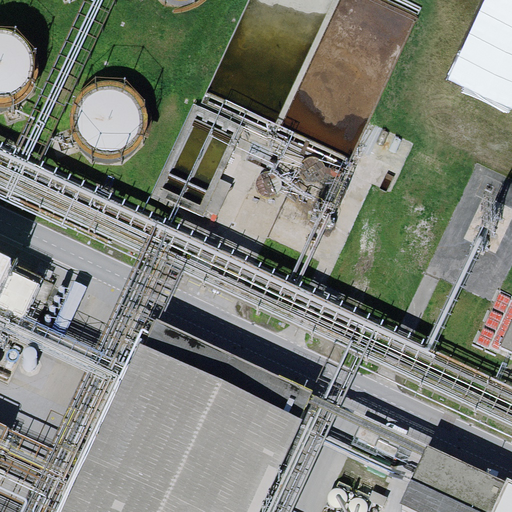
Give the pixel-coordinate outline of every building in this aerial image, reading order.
[(511,0),(480,0),(448,77),(511,103),(511,0)] [(21,95),(28,85),(31,75),(30,63),(26,55),(20,47),(11,42),(2,40),(0,39),(0,103),(1,104),(12,101),(21,95)] [(131,147),(138,138),(141,127),(140,116),(136,107),(129,100),(121,95),(112,92),(102,92),(93,96),(85,102),(79,111),(76,122),(77,133),(82,143),(90,151),(100,155),(111,156),(122,153),(131,147)] [(41,294),(0,275),(0,335),(18,344),(41,294)] [(259,511),(296,438),(139,361),(64,511),(259,511)] [(498,511),(503,501),(433,468),(412,511),(498,511)]
